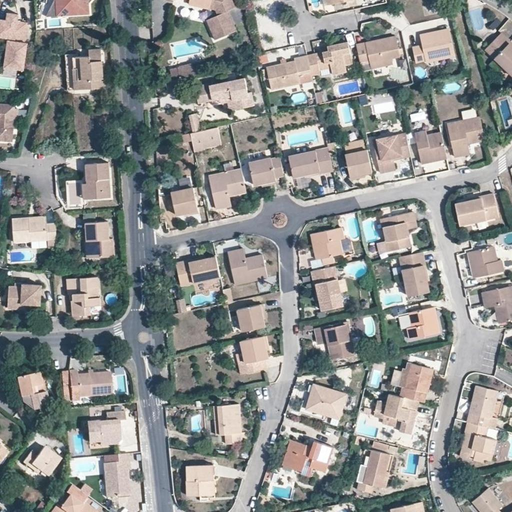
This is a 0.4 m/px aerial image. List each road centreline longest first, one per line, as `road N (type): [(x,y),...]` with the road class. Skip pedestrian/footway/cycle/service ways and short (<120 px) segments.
road 1 (residential): [(431,188),(466,334),(440,462),(451,511)]
road 2 (residential): [(243,511),(291,365),(285,233)]
road 3 (tertiary): [(126,0),(141,249)]
road 4 (tertiary): [(144,339),(165,511)]
road 5 (residential): [(295,215),(431,188)]
road 6 (residential): [(11,342),(144,339)]
road 7 (residential): [(141,249),(264,223)]
